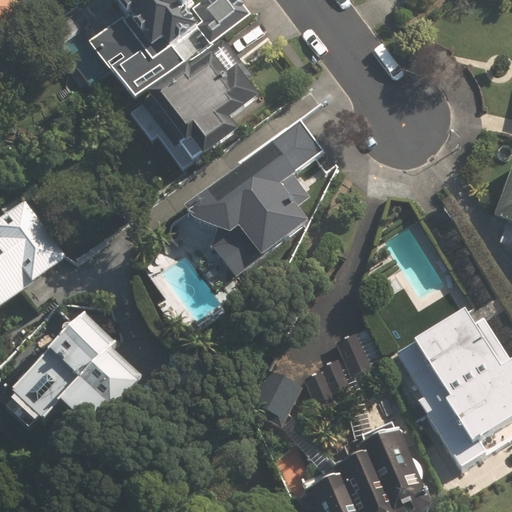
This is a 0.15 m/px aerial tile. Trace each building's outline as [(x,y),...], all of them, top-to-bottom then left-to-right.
[(0,0),(0,46),(29,12),(15,0),(0,0)] [(184,67),(172,53),(200,31),(193,22),(203,14),(192,0),(114,0),(127,16),(90,44),(137,104),(184,67)] [(224,0),(221,0),(206,12),(221,30),(237,16),(224,0)] [(131,120),(155,149),(161,143),(189,176),(240,133),(231,122),(266,93),(249,72),(224,42),(183,77),(158,97),(131,120)] [(301,123),(180,212),(208,250),(204,253),(230,288),(313,227),(302,211),(310,205),(294,182),(327,158),(301,123)] [(511,172),(494,222),(508,227),(499,250),(511,254),(511,172)] [(0,229),(2,232),(0,233),(0,307),(70,257),(29,200),(0,220),(0,229)] [(511,363),(487,322),(480,326),(472,313),(399,359),(426,401),(419,405),(463,475),(511,444),(511,363)] [(115,354),(120,348),(87,318),(4,407),(35,437),(61,410),(81,429),(89,420),(97,427),(109,414),(115,420),(148,385),(115,354)] [(359,332),(340,340),(354,375),(374,367),(359,332)] [(324,370),(304,378),(319,412),(337,404),(335,399),(351,392),(337,358),(322,365),(324,370)] [(271,368),(250,408),(284,426),(305,386),(271,368)] [(428,488),(402,430),(367,445),(369,450),(393,503),(428,488)] [(393,503),(369,450),(335,466),(340,478),(355,511),(389,511),(395,509),(393,503)] [(355,511),(340,478),(305,493),(313,511),(355,511)]
